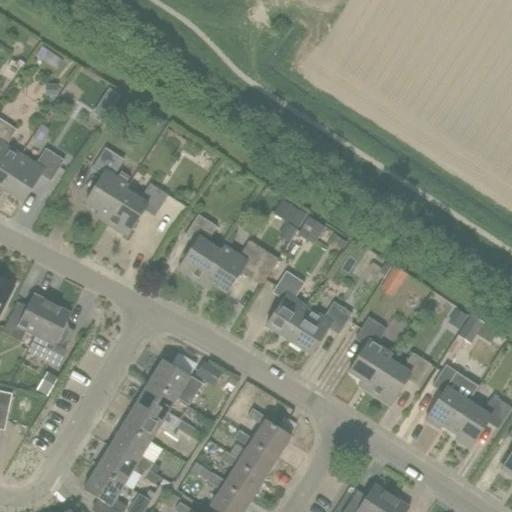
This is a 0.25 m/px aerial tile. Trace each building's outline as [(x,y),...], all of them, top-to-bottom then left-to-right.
[(51,66),(57,57),(41,46),(35,55),(51,66)] [(70,104),(78,90),(66,84),(58,98),(70,104)] [(113,106),(119,97),(108,90),(102,99),(113,106)] [(132,104),(121,98),(114,111),(125,118),(132,104)] [(0,185),(1,186),(21,154),(7,145),(16,130),(0,118),(0,185)] [(36,164),(21,154),(1,186),(23,200),(40,174),(51,181),(64,160),(46,148),(36,164)] [(105,222),(129,184),(114,175),(124,160),(106,148),(92,169),(102,176),(85,202),(98,210),(95,215),(105,222)] [(129,185),(129,184),(105,222),(126,236),(144,210),(154,216),(168,195),(150,183),(140,198),(126,189),(129,185)] [(291,225),(299,211),(281,200),(272,214),(291,225)] [(177,268),(201,284),(225,246),(224,245),(220,251),(206,242),(216,226),(198,214),(184,236),(194,242),(177,268)] [(314,244),(324,227),(308,218),(297,235),(314,244)] [(277,258),(249,240),(239,255),(225,246),(201,284),(209,289),(213,284),(226,293),(244,266),(253,273),(250,278),(260,284),(277,258)] [(392,298),(407,275),(395,267),(380,291),(392,298)] [(264,325),(287,340),(308,308),(293,298),(303,283),(285,271),(271,292),(282,299),(264,325)] [(0,314),(15,285),(0,277),(0,314)] [(36,335),(52,303),(33,293),(27,306),(17,301),(2,330),(19,339),(24,329),(35,335),(36,335)] [(308,308),(287,340),(310,355),(327,328),(337,335),(351,314),(332,302),(322,317),(308,308)] [(52,303),(36,335),(35,335),(27,350),(57,365),(75,330),(65,325),(71,313),(52,303)] [(470,345),(482,324),(483,323),(470,315),(457,336),(470,345)] [(358,385),(367,391),(391,353),(377,344),(386,329),(367,317),(353,338),(364,345),(347,371),(361,380),(358,385)] [(391,353),(367,391),(389,405),(406,379),(417,386),(431,364),(412,352),(403,368),(389,359),(392,354),(391,353)] [(163,359),(149,381),(177,398),(189,405),(198,391),(202,383),(190,376),(163,359)] [(213,386),(222,371),(202,359),(193,374),(213,386)] [(442,424),(450,430),(468,401),(454,392),(464,376),(445,364),(432,386),(442,392),(426,418),(440,428),(442,424)] [(44,375),(36,389),(46,395),(54,381),(44,375)] [(190,435),(194,428),(168,412),(177,398),(149,381),(136,403),(176,427),(190,435)] [(0,418),(6,420),(12,393),(0,390),(0,418)] [(468,401),(450,430),(458,435),(455,438),(471,448),(488,421),(498,428),(511,407),(493,395),(483,411),(468,401)] [(136,403),(123,424),(151,441),(159,427),(171,434),(176,427),(136,403)] [(260,425),(251,439),(250,441),(276,458),(290,437),(265,420),(266,418),(251,409),(246,417),(260,425)] [(288,429),(294,420),(280,411),(274,420),(288,429)] [(142,455),(151,441),(123,424),(110,446),(149,470),(154,462),(142,455)] [(511,427),(508,435),(511,437),(511,449),(500,467),(511,474),(511,427)] [(236,463),(263,479),(276,458),(250,441),(251,439),(238,430),(233,438),(247,446),(238,460),(236,463)] [(110,446),(97,467),(124,484),(133,470),(145,477),(149,470),(110,446)] [(249,501),(263,479),(236,463),(238,460),(224,451),(219,459),(233,468),(224,481),(222,484),(249,501)] [(115,499),(124,484),(97,467),(83,489),(96,497),(90,506),(94,511),(123,511),(127,506),(115,499)] [(218,511),(241,511),(249,501),(222,484),(224,481),(211,472),(206,480),(219,489),(209,505),(218,511)] [(380,511),(392,496),(373,484),(366,496),(356,490),(342,511),(380,511)] [(135,511),(142,511),(149,501),(138,494),(129,508),(135,511)] [(392,496),(380,511),(406,511),(410,507),(392,496)] [(193,511),(194,511),(179,502),(174,510),(176,511),(193,511)]
